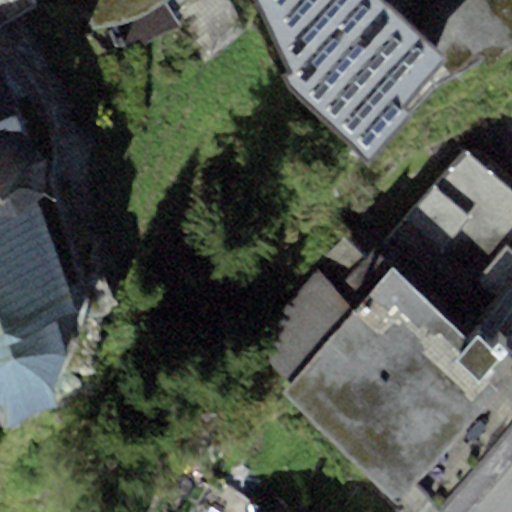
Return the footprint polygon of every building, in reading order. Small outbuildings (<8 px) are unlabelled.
[(0,0),(0,35),(35,6),(30,0),(0,0)] [(58,0),(75,24),(89,31),(121,27),(152,13),(169,0),(58,0)] [(382,0),(258,0),(293,73),(283,81),(368,156),(412,108),(400,99),(442,59),(420,35),(382,0)] [(488,71),(511,49),(511,0),(426,0),(415,10),(431,26),(420,35),(442,59),(461,80),(480,62),(488,71)] [(0,78),(0,418),(2,424),(55,402),(50,388),(67,352),(60,319),(74,313),(37,201),(43,188),(44,155),(35,141),(18,128),(0,78)] [(511,191),(466,151),(366,256),(345,237),(237,347),(375,479),(367,487),(396,511),(427,511),(511,421),(511,191)]
